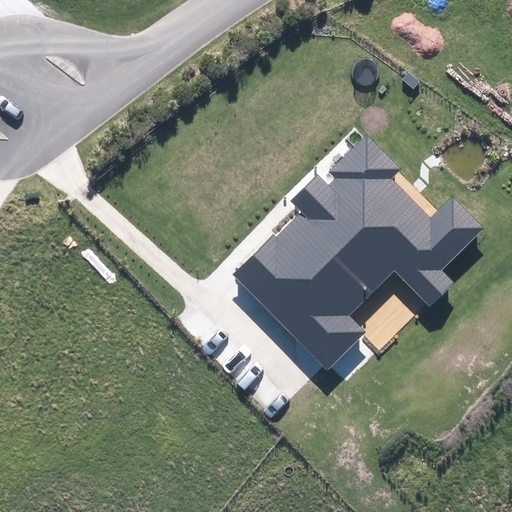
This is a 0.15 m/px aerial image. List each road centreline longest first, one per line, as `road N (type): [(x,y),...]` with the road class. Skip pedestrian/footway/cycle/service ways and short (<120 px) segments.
road 1 (residential): [(170,45),(24,147),(0,155)]
road 2 (residential): [(0,42),(18,33),(170,45)]
